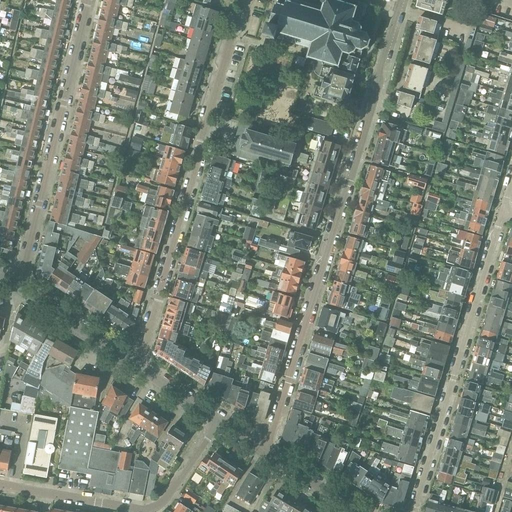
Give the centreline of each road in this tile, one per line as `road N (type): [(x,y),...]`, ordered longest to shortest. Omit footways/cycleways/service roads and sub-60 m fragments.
road 1 (residential): [(400,0),(265,452)]
road 2 (residential): [(247,0),(134,367)]
road 3 (residential): [(413,511),(502,212)]
road 4 (residential): [(14,285),(87,0)]
road 5 (residential): [(219,421),(158,506),(142,510),(0,485)]
road 6 (residential): [(134,367),(14,285)]
